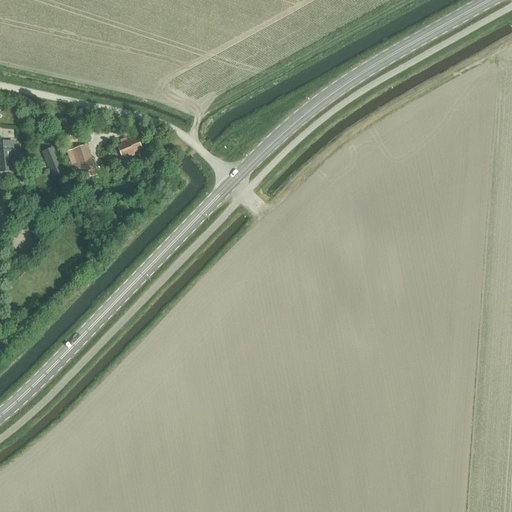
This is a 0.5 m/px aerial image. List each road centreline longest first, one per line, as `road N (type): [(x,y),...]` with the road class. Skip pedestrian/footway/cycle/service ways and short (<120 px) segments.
road 1 (secondary): [(0,416),(232,181)]
road 2 (secondary): [(232,181),(325,97),(491,0)]
road 3 (unclassified): [(0,87),(158,123),(232,181)]
